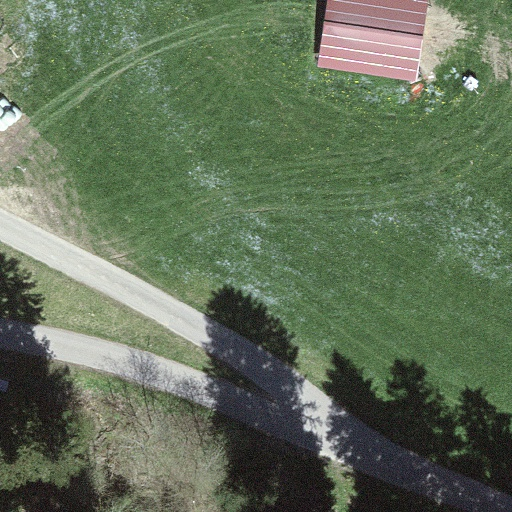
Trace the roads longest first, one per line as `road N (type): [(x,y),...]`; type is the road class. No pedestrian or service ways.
road 1 (track): [(0,220),(228,342),(281,383),(325,442)]
road 2 (track): [(325,442),(128,369),(0,337)]
road 3 (track): [(492,511),(325,442)]
